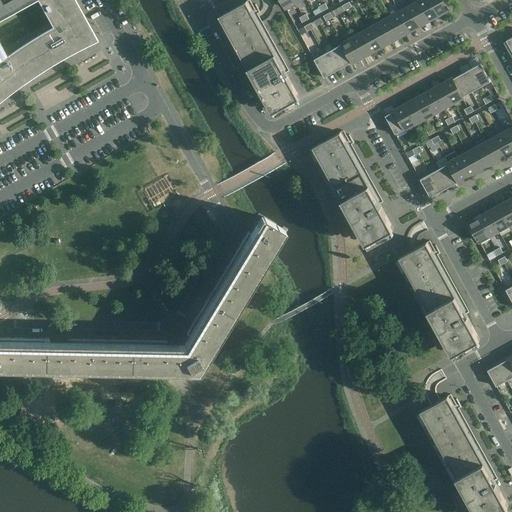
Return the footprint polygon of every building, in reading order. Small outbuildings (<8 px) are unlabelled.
[(40,71),(49,66),(49,65),(58,60),(59,60),(68,55),(73,52),(77,49),(80,48),(82,47),(87,44),(92,42),(96,40),(86,21),(80,11),(74,0),(0,0),(0,100),(5,96),(10,93),(13,90),(18,87),(22,83),(31,77),(40,71)] [(438,15),(429,0),(422,0),(419,2),(429,20),(438,15)] [(448,10),(442,0),(429,0),(438,15),(448,10)] [(284,68),(276,54),(274,55),(271,50),(269,50),(266,44),(267,43),(263,36),(262,37),(259,31),(260,30),(256,23),(255,24),(253,21),(251,16),(249,17),(247,12),(252,10),(247,1),(224,14),(220,16),(228,31),(231,29),(260,81),(261,81),(262,83),(260,84),(263,89),(261,91),(273,113),(300,98),(288,75),(286,73),(282,75),(279,70),(284,68)] [(429,20),(419,2),(409,7),(419,25),(429,20)] [(419,25),(409,7),(400,12),(410,31),(419,25)] [(410,31),(400,12),(390,18),(400,36),(410,31)] [(400,36),(390,18),(381,23),(391,41),(400,36)] [(391,41),(381,23),(371,28),(381,46),(391,41)] [(381,46),(371,28),(362,33),(372,52),(381,46)] [(372,52),(362,33),(353,39),(363,57),(372,52)] [(363,57),(353,39),(343,44),(353,62),(363,57)] [(353,62),(343,44),(334,49),(344,67),(353,62)] [(344,67),(334,49),(324,54),(334,72),(344,67)] [(334,72),(324,54),(314,60),(324,78),(334,72)] [(491,82),(481,63),(471,69),(481,87),(491,82)] [(481,87),(471,69),(461,74),(472,92),(481,87)] [(472,92),(461,74),(452,79),(462,98),(472,92)] [(462,98),(452,79),(443,85),(453,103),(462,98)] [(453,103),(443,85),(433,90),(443,108),(453,103)] [(443,108),(433,90),(424,95),(434,113),(443,108)] [(434,113),(424,95),(414,100),(424,118),(434,113)] [(424,118),(414,100),(405,105),(415,124),(424,118)] [(415,124),(405,105),(395,111),(405,129),(415,124)] [(405,129),(395,111),(385,116),(395,134),(405,129)] [(511,118),(503,124),(505,128),(511,124),(511,118)] [(378,199),(370,184),(367,186),(365,180),(363,181),(360,175),(361,174),(357,167),(356,168),(352,161),(354,161),(350,154),(349,155),(345,147),(343,148),(341,143),(346,140),(341,132),(313,147),(314,148),(350,212),(350,214),(355,211),(356,214),(354,215),(357,220),(355,221),(367,244),(394,228),(390,220),(382,206),(380,203),(376,206),(373,201),(378,199)] [(511,152),(511,143),(506,132),(496,137),(506,156),(511,152)] [(506,156),(496,137),(487,143),(497,161),(506,156)] [(497,161),(487,143),(478,148),(487,166),(497,161)] [(487,166),(478,148),(468,153),(478,171),(487,166)] [(478,171),(468,153),(459,158),(469,176),(478,171)] [(469,176),(459,158),(449,163),(459,182),(469,176)] [(459,182),(449,163),(440,169),(450,187),(459,182)] [(450,187),(440,169),(430,174),(440,192),(450,187)] [(440,192),(430,174),(420,179),(430,197),(440,192)] [(511,223),(511,210),(507,202),(498,207),(508,225),(511,223)] [(508,225),(498,207),(488,212),(498,231),(508,225)] [(498,231),(488,212),(479,218),(489,236),(498,231)] [(271,252),(272,254),(286,231),(287,229),(283,226),(282,228),(263,217),(263,218),(261,221),(259,224),(256,223),(252,230),(250,233),(248,232),(186,334),(189,335),(184,343),(182,347),(178,347),(177,347),(176,347),(173,347),(169,346),(167,346),(167,344),(167,341),(160,341),(134,341),(91,340),(82,340),(68,339),(49,339),(0,337),(0,367),(2,368),(45,369),(71,370),(166,372),(166,370),(173,370),(176,370),(177,370),(178,370),(180,370),(180,371),(198,372),(206,359),(212,349),(265,261),(263,260),(268,251),(271,252)] [(489,236),(479,218),(469,223),(479,241),(489,236)] [(464,309),(456,295),(454,296),(451,291),(449,291),(446,285),(447,284),(443,277),(442,278),(439,272),(440,271),(436,264),(435,265),(431,257),(429,258),(427,253),(432,251),(427,242),(419,246),(419,247),(410,251),(400,257),(400,258),(436,323),(436,324),(441,322),(442,324),(440,325),(443,330),(441,332),(453,354),(461,350),(480,339),(468,316),(468,317),(466,314),(462,316),(459,311),(464,309)] [(511,377),(511,363),(509,359),(499,364),(507,380),(511,377)] [(507,380),(499,364),(488,370),(496,386),(507,380)] [(482,464),(479,457),(478,458),(474,451),(475,451),(472,444),(471,445),(467,438),(468,438),(465,431),(463,432),(460,425),(461,425),(457,418),(456,419),(452,411),(451,411),(448,407),(453,404),(448,396),(440,400),(432,405),(421,411),(425,419),(465,491),(469,488),(471,491),(469,492),(471,497),(469,498),(476,511),(495,511),(494,508),(504,503),(496,489),(499,488),(496,483),(495,480),(490,483),(488,478),(490,477),(486,470),(485,471),(481,464),(482,464)]
